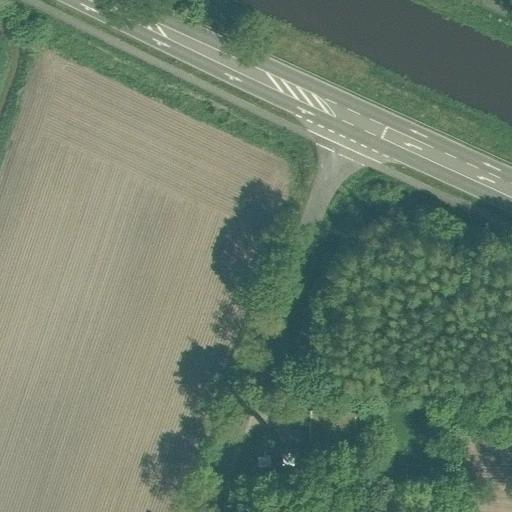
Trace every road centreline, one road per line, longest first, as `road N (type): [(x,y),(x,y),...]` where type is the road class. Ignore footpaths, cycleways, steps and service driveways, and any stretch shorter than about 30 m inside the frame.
road 1 (residential): [(199,511),(354,115)]
road 2 (primary): [(105,0),(354,115)]
road 3 (primary): [(354,115),(511,185)]
